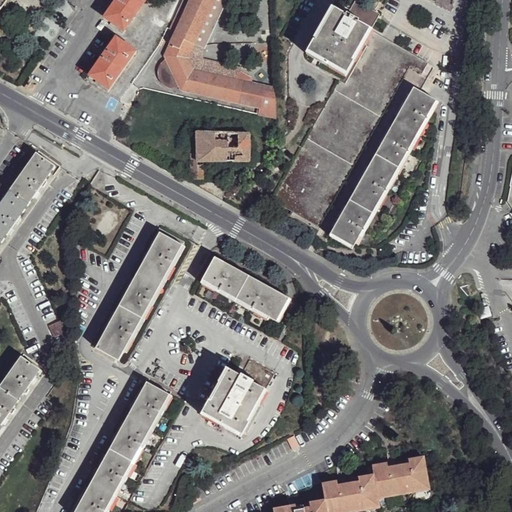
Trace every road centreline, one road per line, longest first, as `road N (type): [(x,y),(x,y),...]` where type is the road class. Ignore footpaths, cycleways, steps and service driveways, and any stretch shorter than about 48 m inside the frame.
road 1 (secondary): [(0,90),(295,261)]
road 2 (residential): [(212,511),(331,447),(382,357)]
road 3 (residential): [(429,289),(477,222),(492,174),(501,72)]
road 4 (unknown): [(145,221),(79,340),(96,365),(133,372)]
